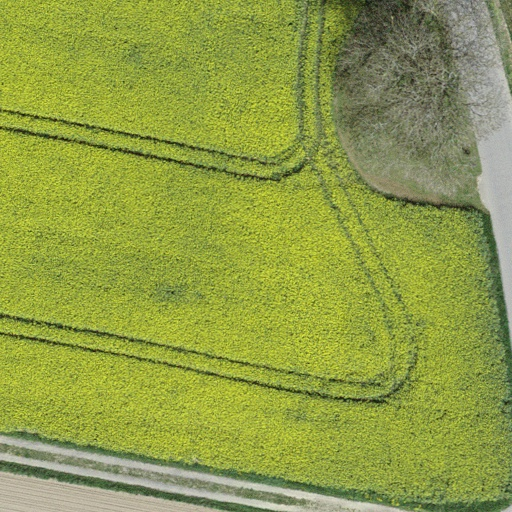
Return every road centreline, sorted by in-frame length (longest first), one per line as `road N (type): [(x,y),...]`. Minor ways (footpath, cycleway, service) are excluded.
road 1 (track): [(0,436),(404,511)]
road 2 (unclassified): [(511,220),(460,0)]
